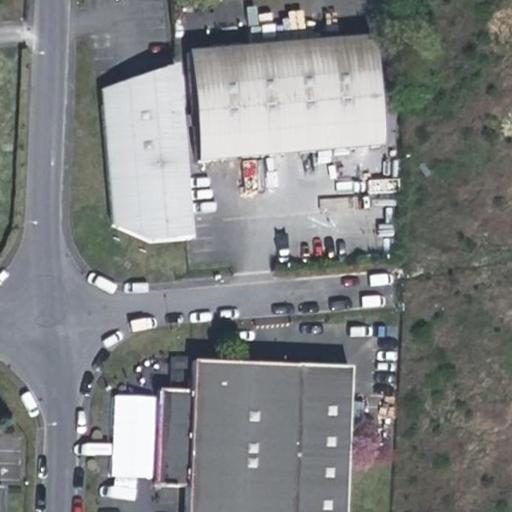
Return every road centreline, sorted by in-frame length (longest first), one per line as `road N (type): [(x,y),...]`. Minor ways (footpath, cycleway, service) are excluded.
road 1 (track): [(394,289),(485,291),(483,206),(460,159),(462,36),(482,14),(511,7)]
road 2 (unclassified): [(394,289),(50,312)]
road 3 (unclassified): [(50,312),(47,0)]
road 4 (unclassified): [(52,511),(50,312)]
road 5 (track): [(442,511),(444,453),(493,400)]
